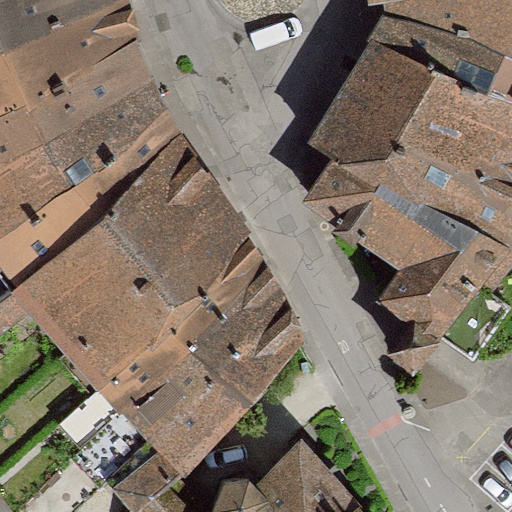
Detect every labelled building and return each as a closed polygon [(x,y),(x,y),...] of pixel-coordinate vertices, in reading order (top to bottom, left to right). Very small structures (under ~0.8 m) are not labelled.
[(0,112),(130,43),(119,0),(112,0),(0,43),(0,112)] [(0,0),(0,43),(112,0),(0,0)] [(511,0),(389,0),(392,15),(511,51),(511,0)] [(511,51),(392,15),(376,41),(511,98),(511,51)] [(511,98),(376,41),(336,105),(511,184),(511,98)] [(0,157),(141,72),(130,43),(0,112),(0,157)] [(0,228),(156,108),(141,72),(0,157),(0,228)] [(315,138),(511,253),(511,184),(336,105),(315,138)] [(0,296),(20,281),(174,135),(156,108),(0,228),(0,296)] [(174,136),(174,135),(20,281),(0,296),(0,325),(35,297),(74,343),(78,347),(214,194),(174,136)] [(474,350),(506,305),(478,285),(502,249),(511,255),(511,253),(315,138),(313,141),(339,155),(310,196),(406,263),(382,297),(423,326),(438,336),(441,333),(471,355),(477,359),(482,354),(474,350)] [(78,347),(103,376),(239,231),(214,194),(78,347)] [(125,402),(262,271),(239,231),(103,376),(106,379),(91,394),(111,416),(114,413),(125,402)] [(275,292),(262,271),(125,402),(114,413),(111,416),(71,457),(99,487),(153,435),(154,436),(275,292)] [(277,295),(275,292),(154,436),(153,435),(99,487),(100,488),(110,478),(135,507),(181,465),(184,468),(187,472),(296,339),(277,295)] [(390,362),(403,374),(409,367),(417,374),(422,368),(419,365),(422,360),(418,357),(429,347),(438,336),(423,326),(412,338),(402,349),(390,362)] [(357,511),(307,452),(317,444),(303,429),(288,442),(298,452),(256,489),(252,493),(266,511),(357,511)] [(266,511),(252,493),(256,489),(247,480),(254,475),(251,470),(245,475),(241,471),(234,472),(235,477),(221,479),(213,501),(205,504),(208,511),(214,511),(218,510),(219,511),(266,511)]
